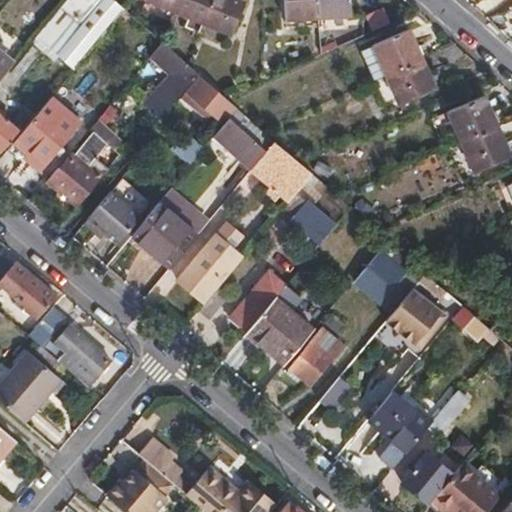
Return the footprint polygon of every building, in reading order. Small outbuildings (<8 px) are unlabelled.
[(126,10),(114,0),(69,0),(38,37),(76,70),(126,10)] [(147,0),(175,11),(204,23),(234,35),(245,5),(233,0),(147,0)] [(286,0),(287,19),(320,17),(351,15),(350,0),(286,0)] [(382,7),(363,14),(369,29),(387,22),(382,7)] [(364,52),(377,80),(387,76),(400,105),(436,88),(423,59),(411,31),(364,52)] [(163,43),(151,57),(173,75),(147,106),(163,121),(172,110),(169,108),(200,75),(187,64),(163,43)] [(0,53),(0,83),(15,66),(0,53)] [(226,98),(200,75),(187,92),(224,124),(230,118),(238,108),(226,98)] [(484,95),(450,111),(463,141),(477,170),(511,155),(498,126),(484,95)] [(48,102),(15,142),(28,154),(25,158),(40,171),(81,122),(67,110),(63,114),(48,102)] [(264,131),(238,108),(230,118),(268,152),(276,142),(264,131)] [(0,115),(0,149),(2,151),(19,131),(0,115)] [(215,135),(253,170),(268,152),(230,118),(224,124),(215,135)] [(102,139),(115,150),(123,141),(110,130),(102,139)] [(268,152),(253,170),(291,202),(297,194),(314,175),(303,165),(276,142),(268,152)] [(189,148),(181,158),(190,166),(198,155),(189,148)] [(59,168),(49,180),(79,206),(108,170),(95,159),(87,168),(75,157),(63,171),(59,168)] [(159,203),(198,236),(208,225),(169,192),(159,203)] [(111,193),(90,219),(118,243),(140,217),(111,193)] [(297,194),(291,202),(287,208),(323,239),(334,226),(297,194)] [(144,221),(133,235),(172,269),(198,236),(159,203),(144,221)] [(118,243),(123,247),(133,235),(144,221),(140,217),(118,243)] [(219,290),(220,288),(244,260),(216,236),(178,282),(203,303),(216,287),(219,290)] [(378,251),(356,278),(379,297),(401,271),(378,251)] [(55,294),(15,260),(12,263),(0,253),(0,284),(23,303),(21,306),(36,318),(55,294)] [(396,312),(414,290),(418,286),(401,271),(379,297),(396,312)] [(157,298),(176,286),(168,273),(149,284),(157,298)] [(230,318),(246,332),(280,291),(269,281),(261,290),(257,286),(230,318)] [(280,291),(246,332),(286,364),(313,330),(291,311),(301,299),(285,285),(280,291)] [(219,290),(204,308),(213,316),(230,296),(220,288),(219,290)] [(451,321),(414,290),(396,312),(388,321),(425,353),(451,321)] [(41,347),(66,318),(51,307),(27,335),(30,337),(41,347)] [(491,329),(479,319),(471,328),(482,339),(491,329)] [(87,385),(110,358),(70,325),(55,342),(75,359),(66,368),(85,384),(87,385)] [(312,344),(313,344),(330,360),(341,347),(323,331),(312,344)] [(330,360),(313,344),(292,368),(311,384),(331,360),(330,360)] [(0,404),(20,422),(58,378),(26,351),(0,381),(0,404)] [(331,390),(312,412),(324,422),(342,400),(331,390)] [(458,392),(433,422),(429,427),(440,437),(469,402),(458,392)] [(369,420),(394,440),(380,457),(394,468),(408,452),(429,427),(433,422),(416,407),(413,411),(392,393),(369,420)] [(137,424),(121,440),(132,452),(149,437),(137,424)] [(0,454),(14,439),(9,434),(0,426),(0,454)] [(169,458),(172,455),(152,438),(138,453),(158,470),(169,458)] [(405,483),(430,505),(434,501),(455,475),(430,454),(405,483)] [(151,511),(165,496),(162,493),(172,482),(158,470),(143,458),(134,469),(132,468),(120,481),(117,478),(105,492),(128,511),(151,511)] [(177,475),(182,469),(169,458),(158,470),(172,482),(173,483),(182,491),(188,484),(177,475)] [(267,511),(275,502),(248,480),(240,490),(210,466),(186,494),(206,511),(267,511)] [(455,475),(434,501),(446,511),(487,511),(499,498),(490,490),(463,466),(455,475)] [(302,511),(288,500),(277,511),(302,511)]
